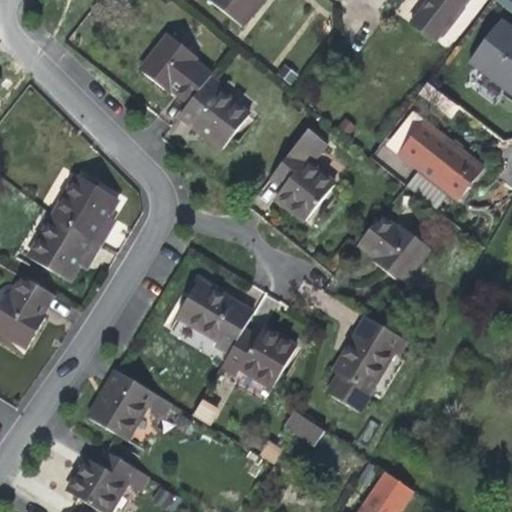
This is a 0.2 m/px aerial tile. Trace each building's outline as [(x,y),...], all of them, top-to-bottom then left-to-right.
[(263,0),(208,0),(243,27),(263,0)] [(428,0),(410,23),(435,42),(467,0),(428,0)] [(511,28),(501,20),(469,61),(511,93),(511,28)] [(168,93),(171,89),(193,61),(197,56),(169,34),(140,71),(156,83),(168,93)] [(193,61),(171,89),(189,102),(211,74),(193,61)] [(224,85),(211,74),(189,102),(179,114),(199,130),(223,149),(250,114),(220,91),(224,85)] [(427,84),(419,93),(451,117),(458,108),(427,84)] [(419,171),(406,187),(436,210),(449,194),(458,200),(484,167),(464,152),(415,114),(389,147),(419,171)] [(308,131),(273,175),(279,180),(286,185),(276,198),(306,221),(335,184),(312,166),(328,146),(308,131)] [(70,282),(80,263),(78,262),(83,254),(92,259),(101,244),(109,229),(101,225),(106,217),(108,218),(119,199),(77,174),(28,258),(70,282)] [(381,214),(358,243),(377,258),(374,262),(380,268),(402,285),(427,253),(399,231),(400,229),(381,214)] [(114,221),(108,218),(106,217),(101,225),(109,229),(111,225),(114,221)] [(89,263),(92,259),(83,254),(78,262),(80,263),(87,267),(89,263)] [(46,308),(54,295),(22,277),(15,289),(12,287),(0,307),(0,331),(28,348),(46,318),(42,316),(46,308)] [(228,355),(240,335),(253,314),(226,298),(199,282),(178,316),(218,340),(214,347),(228,355)] [(339,375),(370,393),(394,353),(400,357),(408,342),(366,318),(350,346),(334,372),(339,375)] [(240,335),(228,355),(220,368),(235,377),(240,369),(273,388),(297,348),(277,336),(263,328),(254,343),(240,335)] [(173,404),(118,371),(103,396),(90,418),(126,440),(147,406),(165,417),(173,404)] [(371,394),(370,393),(339,375),(328,394),(360,413),(371,394)] [(201,401),(192,416),(208,425),(217,410),(201,401)] [(293,433),(303,416),(295,410),(285,427),(293,433)] [(324,431),(303,416),(293,433),(314,446),(324,431)] [(332,478),(351,450),(328,433),(309,461),(332,478)] [(261,437),(253,452),(275,465),(282,451),(261,437)] [(110,454),(102,467),(127,482),(142,491),(150,477),(110,454)] [(110,511),(127,482),(102,467),(88,459),(80,472),(69,492),(102,511),(110,511)] [(359,511),(399,511),(413,491),(386,473),(359,511)]
